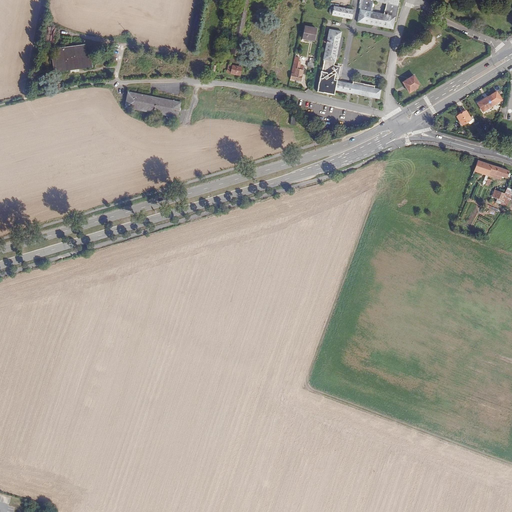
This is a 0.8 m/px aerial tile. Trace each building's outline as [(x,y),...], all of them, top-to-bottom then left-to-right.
[(248,0),(240,0),(236,23),(235,26),(232,26),(231,32),(234,32),(233,37),(230,55),(238,57),(242,34),(244,34),(245,28),(244,28),(248,0)] [(361,18),(396,26),(398,18),(399,18),(402,4),(403,0),(361,0),(361,3),(364,5),(361,18)] [(356,7),(338,3),(337,4),(335,4),(333,10),(336,11),(336,12),(355,16),(356,7)] [(56,28),(46,26),(43,40),(54,42),(56,28)] [(317,34),(304,31),(301,43),(314,46),(317,34)] [(337,66),(344,34),(332,31),(318,93),(321,95),(335,98),(336,93),(379,102),(381,93),(375,92),(375,88),(352,84),(351,86),(336,83),(336,79),(336,75),(337,68),(337,66)] [(86,45),(60,49),(61,56),(54,56),(54,59),(56,59),(58,74),(95,68),(93,51),(87,52),(86,45)] [(297,61),(294,61),(289,83),(301,85),(304,70),(299,68),(298,71),(295,71),(297,61)] [(242,67),(230,66),(229,73),(225,73),(225,75),(241,77),(242,67)] [(416,80),(412,83),(418,92),(422,90),(416,80)] [(418,92),(412,83),(405,87),(411,97),(418,92)] [(157,114),(161,99),(128,92),(125,108),(157,114)] [(180,103),(161,99),(157,114),(177,118),(180,103)] [(496,109),(490,100),(481,106),(487,116),(496,109)] [(476,122),(471,112),(461,118),(466,128),(476,122)] [(498,123),(494,117),(486,122),(491,128),(498,123)] [(507,171),(477,161),(470,180),(481,184),(481,185),(488,188),(490,184),(485,182),(487,177),(496,180),(497,175),(505,178),(507,171)] [(506,189),(496,185),(494,190),(491,198),(501,202),(506,189)] [(511,191),(506,189),(501,202),(500,206),(505,208),(511,191)]
